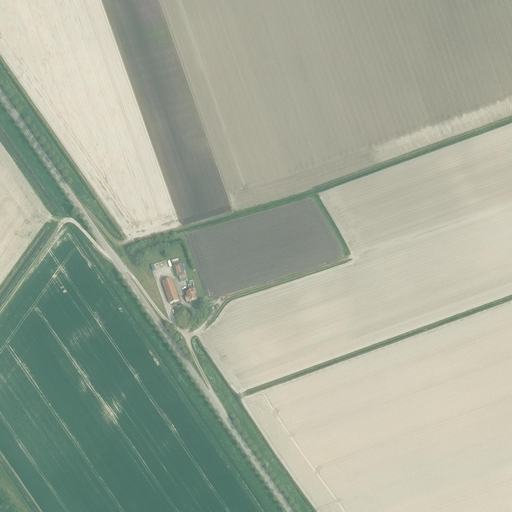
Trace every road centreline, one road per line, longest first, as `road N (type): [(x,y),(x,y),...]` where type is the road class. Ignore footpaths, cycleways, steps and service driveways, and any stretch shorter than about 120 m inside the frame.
road 1 (tertiary): [(290,511),(0,93)]
road 2 (track): [(76,203),(125,242),(511,114)]
road 3 (track): [(197,331),(319,511)]
road 4 (track): [(186,338),(223,299),(350,256)]
